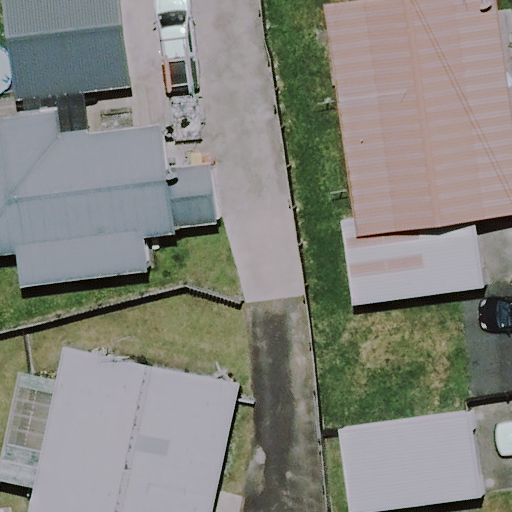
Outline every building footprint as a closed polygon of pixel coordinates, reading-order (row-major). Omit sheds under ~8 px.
[(375,0),(314,9),(345,225),(333,227),(345,311),(404,303),(477,292),(467,223),(511,216),(511,178),(486,0),(375,0)] [(63,139),(60,114),(0,122),(0,257),(11,257),(15,291),(145,274),(140,239),(215,229),(208,176),(163,182),(156,127),(63,139)] [(467,360),(473,405),(511,399),(511,300),(483,305),(491,357),(467,360)] [(432,321),(357,333),(369,411),(444,400),(432,321)] [(23,511),(202,511),(228,386),(57,351),(23,511)] [(393,511),(471,503),(461,415),(329,431),(337,511),(393,511)]
